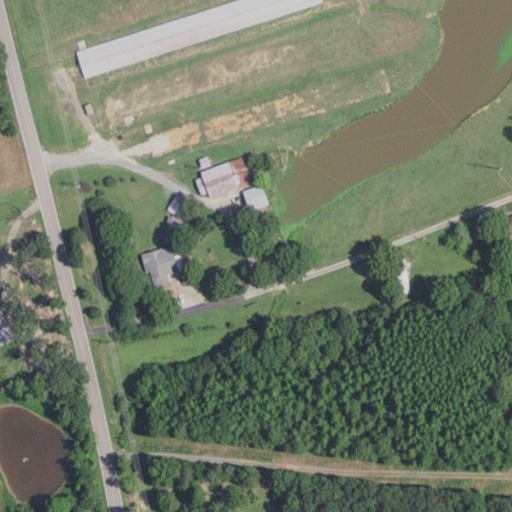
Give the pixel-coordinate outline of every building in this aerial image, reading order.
[(84,78),(76,52),(238,0),(321,0),(322,3),(84,78)] [(142,132),(148,158),(390,97),(384,71),(142,132)] [(94,113),(88,115),(84,105),(90,103),(94,113)] [(210,164),(202,167),(199,158),(207,156),(210,164)] [(209,197),(208,192),(201,194),(196,178),(201,176),(200,172),(242,157),(251,182),(209,197)] [(198,168),(190,170),(188,165),(196,162),(198,168)] [(249,211),(242,191),(261,184),(268,204),(249,211)] [(175,195),(187,201),(178,216),(167,210),(175,195)] [(511,234),(510,235),(509,232),(505,232),(503,220),(506,219),(506,216),(511,214),(511,234)] [(173,242),(164,241),(167,216),(177,217),(173,242)] [(154,286),(151,273),(147,274),(142,254),(171,246),(178,272),(169,274),(171,281),(154,286)] [(185,268),(179,270),(175,255),(182,254),(185,268)] [(400,293),(396,258),(405,256),(406,262),(410,261),(410,266),(406,267),(409,292),(400,293)] [(184,284),(181,280),(186,276),(189,280),(184,284)] [(0,346),(0,308),(1,308),(14,340),(0,346)]
